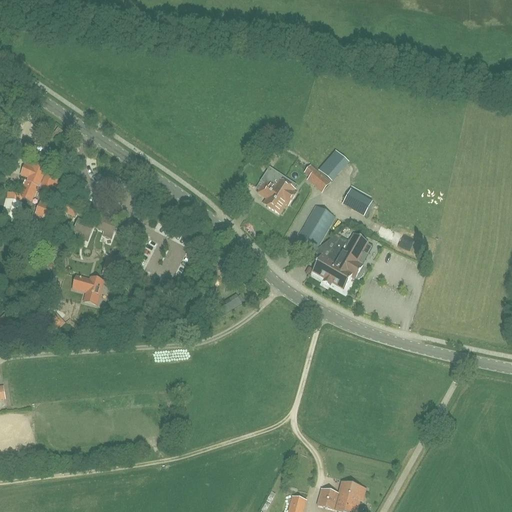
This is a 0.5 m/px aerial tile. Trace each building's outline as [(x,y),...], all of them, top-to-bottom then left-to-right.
[(277,156),(280,152),(271,146),(269,151),(273,153),(277,156)] [(349,164),(336,152),(319,171),(332,183),(349,164)] [(53,177),(54,173),(47,170),(45,169),(45,168),(33,163),(31,167),(25,165),(21,175),(28,178),(27,182),(22,179),(18,189),(22,190),(19,196),(8,193),(6,201),(3,214),(1,222),(17,226),(22,205),(29,206),(30,202),(38,187),(40,188),(40,187),(50,192),(53,186),(52,186),(53,184),(53,180),(53,177)] [(311,166),(304,174),(309,179),(307,181),(322,194),(331,184),(311,166)] [(264,186),(260,192),(258,194),(267,200),(264,206),(278,215),(285,204),(288,206),(296,195),(292,193),(294,191),(293,190),(296,186),(269,168),(260,183),(264,186)] [(342,205),(353,212),(362,197),(351,191),(342,205)] [(59,209),(40,201),(35,215),(43,218),(44,216),(55,220),(59,209)] [(75,218),(79,207),(64,201),(60,213),(63,215),(64,214),(75,218)] [(316,251),(334,218),(316,207),(297,240),(316,251)] [(98,231),(113,236),(117,225),(102,219),(98,231)] [(74,229),(75,230),(74,233),(89,239),(93,227),(78,221),(76,227),(75,226),(74,229)] [(377,232),(396,241),(402,230),(382,221),(377,232)] [(347,233),(351,227),(344,223),(341,229),(347,233)] [(183,241),(191,244),(194,236),(186,233),(183,241)] [(327,248),(322,256),(321,256),(311,273),(324,280),(322,283),(330,288),(332,285),(344,292),(351,279),(353,279),(355,280),(357,279),(359,279),(361,277),(362,275),(363,272),(363,270),(362,268),(361,266),(359,265),(357,263),(368,244),(354,236),(349,243),(340,238),(332,251),(327,248)] [(59,260),(64,249),(49,243),(44,254),(59,260)] [(116,281),(120,263),(108,260),(103,277),(116,281)] [(96,307),(103,283),(92,279),(91,283),(77,279),(73,290),(87,294),(85,303),(96,307)] [(211,281),(212,290),(220,289),(219,280),(211,281)] [(220,314),(240,303),(236,297),(216,308),(220,314)] [(50,314),(41,322),(45,325),(52,332),(60,325),(62,327),(67,323),(58,313),(53,317),(50,314)] [(45,325),(41,322),(35,315),(26,323),(30,326),(36,333),(45,325)] [(15,327),(11,324),(5,317),(0,321),(0,329),(5,335),(15,327)] [(322,491),(318,507),(335,511),(356,511),(357,511),(361,511),(364,503),(362,503),(366,490),(342,483),(338,496),(322,491)] [(293,499),(289,511),(303,511),(306,502),(293,499)]
